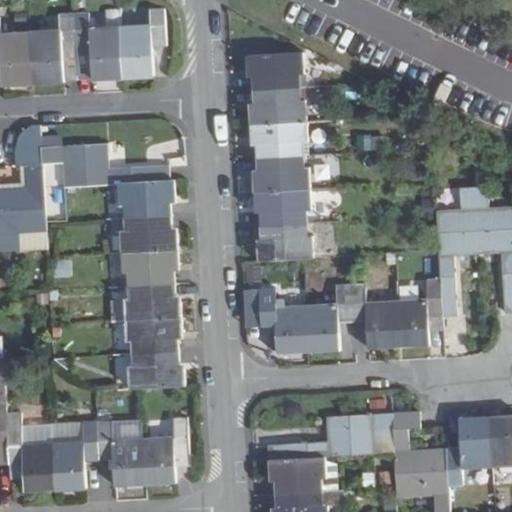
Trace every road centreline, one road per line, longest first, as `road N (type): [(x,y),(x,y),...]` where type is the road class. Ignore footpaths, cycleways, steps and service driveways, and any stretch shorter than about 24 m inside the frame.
road 1 (residential): [(511,362),(221,383)]
road 2 (residential): [(205,101),(221,383)]
road 3 (residential): [(0,111),(205,101)]
road 4 (residential): [(221,383),(229,510)]
